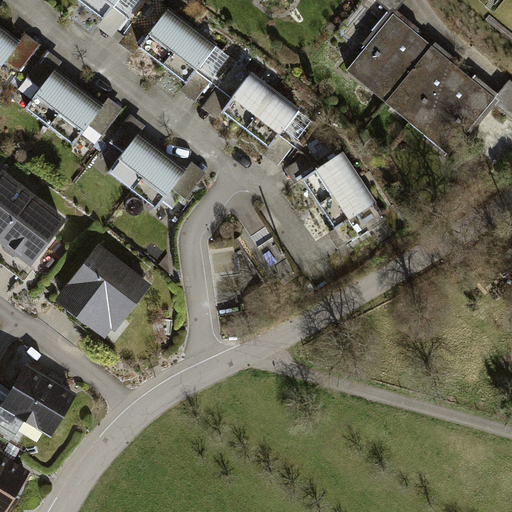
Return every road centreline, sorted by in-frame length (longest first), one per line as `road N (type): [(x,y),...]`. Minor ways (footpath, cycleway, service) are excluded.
road 1 (residential): [(203,374),(511,201)]
road 2 (residential): [(13,0),(236,170)]
road 3 (track): [(511,436),(244,355)]
road 4 (residential): [(203,374),(191,233),(236,170)]
road 5 (residential): [(61,511),(126,426),(203,374)]
